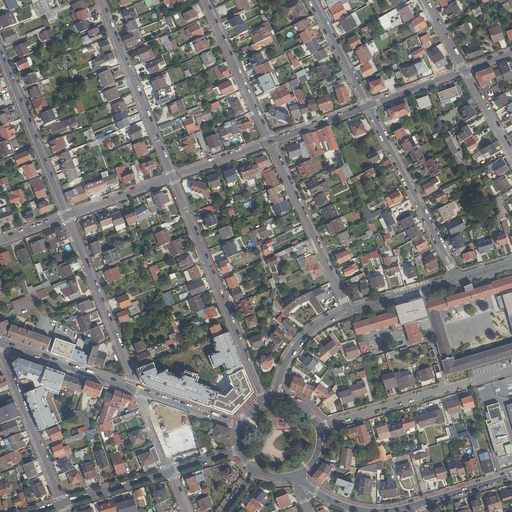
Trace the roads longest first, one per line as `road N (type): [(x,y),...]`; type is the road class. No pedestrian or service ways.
road 1 (residential): [(172,177),(264,401)]
road 2 (residential): [(317,426),(511,368)]
road 3 (residential): [(368,105),(457,277)]
road 4 (residential): [(100,0),(172,177)]
road 5 (residential): [(138,390),(66,216)]
road 6 (residential): [(270,141),(349,311)]
road 7 (residential): [(66,216),(0,52)]
road 8 (residential): [(62,503),(0,350)]
road 9 (residential): [(204,0),(270,141)]
road 10 (residential): [(0,344),(138,390)]
road 11 (residential): [(349,311),(291,352),(274,399)]
